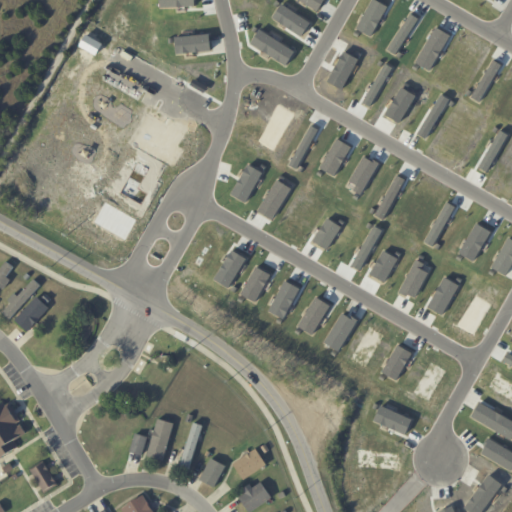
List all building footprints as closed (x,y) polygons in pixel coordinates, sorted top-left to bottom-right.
[(0,271),(6,262),(14,267),(0,287),(0,271)] [(4,314),(34,280),(41,286),(11,320),(4,314)] [(47,295),(53,300),(49,304),(43,299),(47,295)] [(43,318),(30,332),(17,321),(38,298),(51,309),(43,318)] [(12,407),(26,430),(12,439),(17,446),(0,455),(0,403),(3,401),(4,404),(8,401),(12,407)] [(187,422),(190,415),(195,417),(192,424),(187,422)] [(149,456),(159,419),(175,424),(165,461),(149,456)] [(181,467),(195,423),(204,425),(190,470),(181,467)] [(148,446),(144,456),(132,452),(137,434),(150,438),(148,446)] [(253,443),(260,439),(263,444),(256,448),(253,443)] [(246,481),(235,465),(256,450),(267,465),(246,481)] [(204,482),(201,481),(213,459),(227,467),(216,488),(204,482)] [(48,466),(60,485),(47,494),(31,470),(44,461),(48,466)] [(2,466),(9,462),(12,466),(5,471),(2,466)] [(254,511),(250,511),(241,498),(247,494),(244,491),(252,486),(254,489),(262,484),(273,499),(254,511)] [(279,495),(285,492),(287,497),(281,500),(279,495)] [(149,502),(155,511),(125,511),(124,510),(131,505),(131,504),(138,499),(139,500),(145,496),(149,502)]
